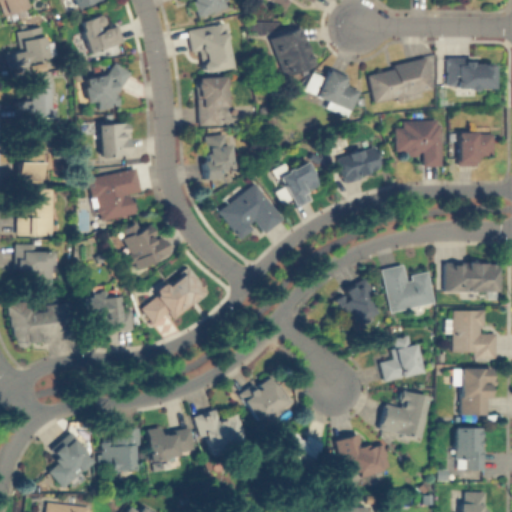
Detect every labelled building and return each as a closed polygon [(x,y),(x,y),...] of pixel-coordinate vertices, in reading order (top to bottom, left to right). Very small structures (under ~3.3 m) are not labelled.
[(24,0),(26,6),(1,15),(0,11),(0,0),(24,0)] [(95,0),(74,8),(70,0),(95,0)] [(221,0),(223,3),(195,14),(189,0),(221,0)] [(289,0),(285,8),(271,0),(289,0)] [(103,16),(107,27),(116,24),(121,42),(88,53),(80,30),(83,29),(80,20),(99,14),(103,16)] [(220,17),(227,58),(222,59),(224,64),(200,69),(196,48),(186,50),(181,24),(220,17)] [(316,63),(282,77),(265,36),(299,22),(316,63)] [(45,57),(12,64),(7,50),(18,48),(14,30),(38,24),(45,57)] [(431,89),(370,104),(363,70),(391,64),(390,63),(423,55),(431,89)] [(494,61),(494,89),(442,89),(442,56),(469,56),(469,61),(494,61)] [(115,89),(117,106),(96,109),(95,101),(83,103),(79,77),(103,74),(110,59),(129,69),(115,89)] [(327,64),(348,74),(343,84),(355,90),(345,116),(322,107),(325,99),(302,91),(310,69),(323,73),(327,64)] [(226,75),(226,105),(217,105),(217,124),(191,124),(192,75),(226,75)] [(47,82),(47,119),(13,119),(13,100),(26,100),(26,82),(47,82)] [(439,117),(439,165),(421,165),(421,149),(416,148),(416,158),(391,158),(392,117),(439,117)] [(131,154),(97,156),(95,122),(129,120),(131,154)] [(492,132),(492,159),(473,158),(473,166),(452,165),(452,128),(473,128),(473,132),(492,132)] [(39,140),(39,177),(15,177),(14,140),(39,140)] [(221,178),(201,180),(198,145),(227,142),(229,166),(220,167),(221,178)] [(382,168),(341,181),(333,156),(374,142),(382,168)] [(319,181),(308,188),(305,182),(297,188),(304,198),(294,205),(275,176),(304,157),(319,181)] [(128,212),(92,221),(82,177),(133,166),(138,188),(124,191),(128,212)] [(250,180),(279,219),(264,230),(253,215),(243,223),(250,232),(237,241),(212,208),(250,180)] [(50,190),(49,231),(14,231),(14,218),(21,218),(20,207),(18,207),(18,189),(50,190)] [(169,248),(133,270),(114,237),(150,216),(169,248)] [(49,261),(49,287),(27,287),(27,273),(17,273),(17,267),(13,267),(13,244),(31,244),(32,252),(48,252),(48,261),(49,261)] [(496,260),(496,292),(439,291),(439,260),(496,260)] [(401,262),(404,279),(425,275),(430,301),(388,309),(377,268),(401,262)] [(205,290),(170,320),(165,313),(152,324),(137,307),(151,296),(149,293),(183,264),(205,290)] [(374,312),(349,329),(330,296),(360,276),(370,292),(364,296),(374,312)] [(131,311),(130,330),(98,329),(98,315),(79,315),(80,294),(115,295),(115,310),(131,311)] [(66,300),(70,336),(12,343),(6,304),(31,302),(31,315),(43,313),(42,302),(66,300)] [(484,308),(484,326),(495,327),(495,359),(468,359),(468,352),(449,352),(449,330),(438,330),(438,317),(445,317),(445,308),(484,308)] [(406,333),(409,342),(411,342),(420,370),(383,382),(377,362),(391,358),(385,340),(406,333)] [(493,367),(493,394),(485,394),(485,413),(457,412),(457,367),(493,367)] [(267,371),(287,397),(255,421),(235,395),(249,384),(254,390),(258,387),(253,382),(267,371)] [(425,393),(413,436),(374,425),(380,403),(393,407),(399,386),(425,393)] [(213,407),(216,416),(236,411),(247,450),(210,460),(204,436),(196,438),(189,414),(213,407)] [(156,424),(159,437),(171,435),(170,430),(187,427),(190,447),(173,450),(174,457),(147,462),(141,427),(156,424)] [(484,459),(484,469),(471,469),(471,479),(452,479),(452,468),(454,468),(454,458),(449,458),(450,425),(484,426),(484,459)] [(134,428),(134,444),(129,444),(129,470),(95,470),(95,448),(111,449),(111,428),(134,428)] [(272,429),(301,443),(306,434),(322,442),(307,471),(262,448),(272,429)] [(356,432),(360,446),(380,440),(388,467),(348,479),(343,462),(335,465),(328,440),(356,432)] [(87,462),(55,492),(41,476),(52,465),(41,453),(65,434),(87,462)] [(434,481),(434,468),(446,468),(446,481),(434,481)] [(456,511),(457,491),(483,491),(483,511),(456,511)] [(420,503),(420,494),(429,494),(429,503),(420,503)] [(42,511),(44,501),(87,506),(86,511),(42,511)] [(143,511),(122,511),(127,503),(143,511)]
